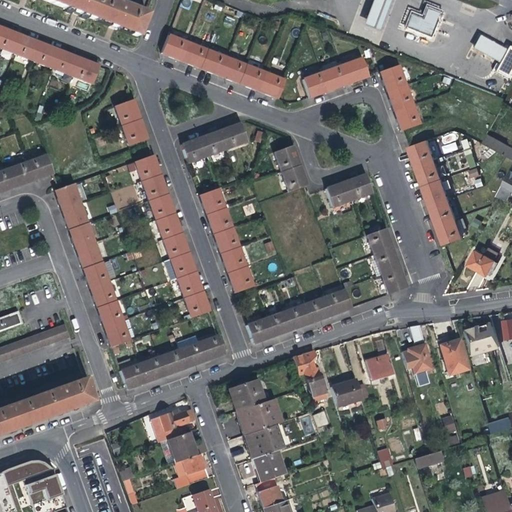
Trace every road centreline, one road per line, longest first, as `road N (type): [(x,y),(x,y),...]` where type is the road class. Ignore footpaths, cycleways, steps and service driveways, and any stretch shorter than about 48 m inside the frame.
road 1 (residential): [(143,66),(385,163),(423,285),(421,306)]
road 2 (residential): [(241,361),(143,66)]
road 3 (residential): [(421,306),(241,361)]
road 4 (residential): [(108,409),(54,255)]
road 5 (residential): [(0,9),(143,66)]
road 6 (residential): [(238,511),(188,380)]
